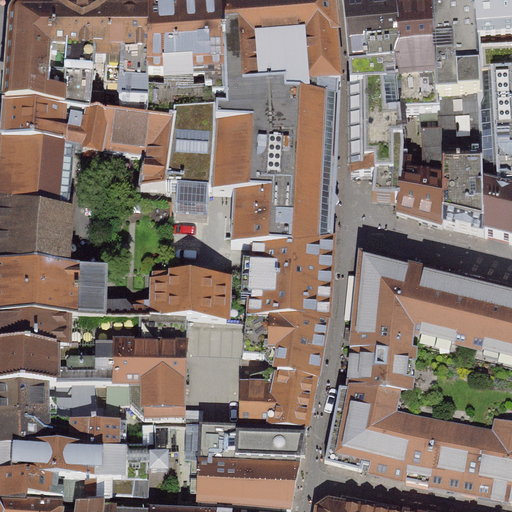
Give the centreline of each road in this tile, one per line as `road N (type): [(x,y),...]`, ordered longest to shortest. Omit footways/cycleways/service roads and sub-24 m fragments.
road 1 (residential): [(511,266),(343,225),(333,370),(309,482)]
road 2 (residential): [(309,482),(452,511)]
